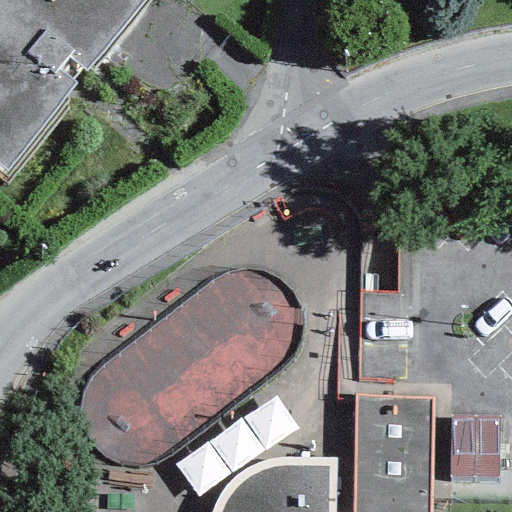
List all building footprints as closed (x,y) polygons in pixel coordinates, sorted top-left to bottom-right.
[(153,0),(16,0),(0,21),(0,172),(14,184),(153,0)] [(256,269),(84,396),(137,469),(216,411),(210,404),(304,335),(256,269)] [(429,511),(432,401),(355,399),(352,511),(429,511)] [(501,421),(451,420),(449,482),(500,483),(501,421)] [(217,511),(332,511),(333,466),(274,467),(260,470),(243,478),(230,490),(220,506),(217,511)]
